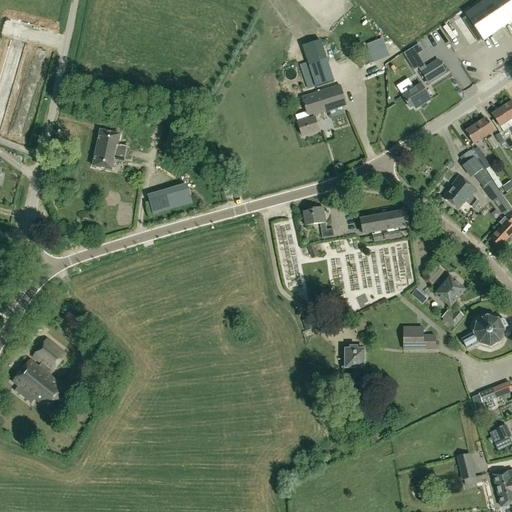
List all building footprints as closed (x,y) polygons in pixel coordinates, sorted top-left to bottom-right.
[(511,22),(511,0),(488,0),(466,15),(484,42),(511,22)] [(4,51),(17,52),(18,44),(5,43),(4,51)] [(422,52),(418,45),(403,54),(407,61),(422,52)] [(33,50),(30,63),(40,65),(43,52),(33,50)] [(361,53),(366,66),(374,63),(369,50),(361,53)] [(299,65),(307,90),(334,81),(325,56),(299,65)] [(420,71),(428,83),(445,73),(437,61),(420,71)] [(27,68),(25,79),(34,81),(36,69),(27,68)] [(431,82),(436,90),(442,87),(437,79),(431,82)] [(21,102),(30,102),(31,81),(22,80),(21,102)] [(346,106),(340,85),(302,98),(308,118),(309,120),(298,123),(302,137),(319,131),(315,118),(314,118),(314,116),(346,106)] [(402,97),(410,109),(416,104),(418,107),(430,100),(421,85),(402,97)] [(502,108),(510,121),(511,119),(511,101),(511,102),(502,108)] [(510,121),(502,108),(491,115),(499,127),(510,121)] [(15,109),(10,130),(20,132),(25,111),(15,109)] [(475,125),(483,138),(494,131),(485,118),(475,125)] [(483,138),(475,125),(465,132),(473,144),(483,138)] [(177,148),(182,130),(170,127),(166,145),(177,148)] [(92,166),(111,170),(113,159),(123,161),(125,147),(117,146),(119,134),(100,130),(92,166)] [(506,144),(499,133),(494,136),(499,144),(500,143),(502,147),(506,144)] [(489,145),(495,142),(492,136),(486,139),(489,145)] [(473,149),(470,151),(476,159),(478,158),(499,191),(504,188),(477,147),(474,149),(473,149)] [(476,159),(470,151),(469,151),(461,157),(466,163),(462,166),(470,178),(474,175),(482,187),(481,187),(492,202),(493,201),(504,215),(511,210),(475,159),(476,159)] [(452,187),(443,198),(458,211),(465,202),(474,209),(479,203),(471,196),(476,190),(458,176),(451,186),(452,187)] [(145,192),(149,210),(189,201),(185,183),(145,192)] [(89,201),(106,207),(112,191),(95,185),(89,201)] [(303,212),(305,226),(320,224),(322,238),(334,236),(333,229),(327,230),(323,207),(316,208),(316,210),(303,212)] [(490,238),(500,248),(510,237),(511,238),(511,237),(511,226),(511,225),(511,210),(505,218),(505,217),(499,223),(502,226),(490,238)] [(360,219),(363,235),(372,233),(374,243),(401,238),(399,228),(408,227),(405,211),(360,219)] [(306,245),(312,259),(319,256),(313,242),(306,245)] [(409,271),(396,272),(397,283),(410,282),(409,271)] [(449,277),(434,294),(450,308),(465,290),(449,277)] [(419,303),(425,297),(414,286),(408,292),(419,303)] [(357,304),(365,300),(361,291),(353,295),(357,304)] [(451,313),(448,310),(442,317),(446,321),(443,324),(452,331),(464,316),(455,308),(451,313)] [(82,324),(69,311),(62,318),(76,331),(82,324)] [(500,342),(504,330),(503,329),(507,327),(503,319),(499,321),(498,320),(487,316),(476,322),(472,334),(462,340),(467,350),(478,344),(490,348),(500,342)] [(305,331),(314,327),(311,319),(302,322),(305,331)] [(403,351),(439,350),(439,341),(435,341),(435,335),(423,335),(423,327),(403,327),(403,351)] [(45,367),(52,372),(66,354),(46,339),(32,357),(45,367)] [(356,347),(342,347),(342,368),(342,374),(352,374),(352,368),(362,368),(362,350),(356,350),(356,347)] [(56,375),(52,372),(45,367),(42,370),(29,360),(13,381),(51,411),(67,390),(53,379),(56,375)] [(511,389),(509,382),(478,394),(482,404),(511,391),(511,389)] [(0,411),(8,413),(12,398),(0,394),(0,411)] [(489,434),(494,445),(511,437),(505,426),(489,434)] [(474,448),(477,459),(483,458),(480,446),(474,448)] [(463,482),(474,480),(469,455),(457,458),(463,482)] [(511,470),(493,475),(501,507),(511,504),(511,470)]
